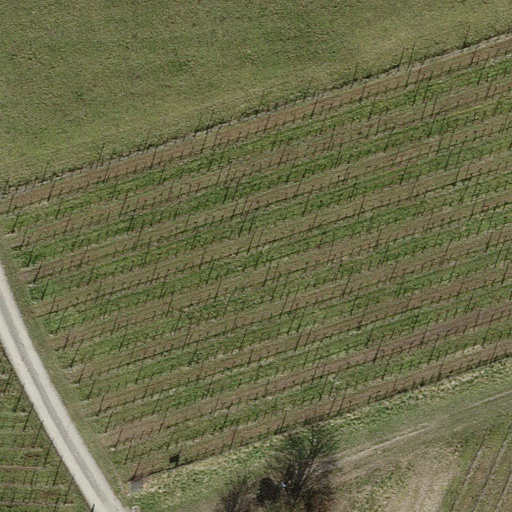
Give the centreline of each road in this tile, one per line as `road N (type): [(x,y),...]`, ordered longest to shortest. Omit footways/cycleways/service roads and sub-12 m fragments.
road 1 (track): [(198,511),(511,398)]
road 2 (track): [(113,511),(0,297)]
